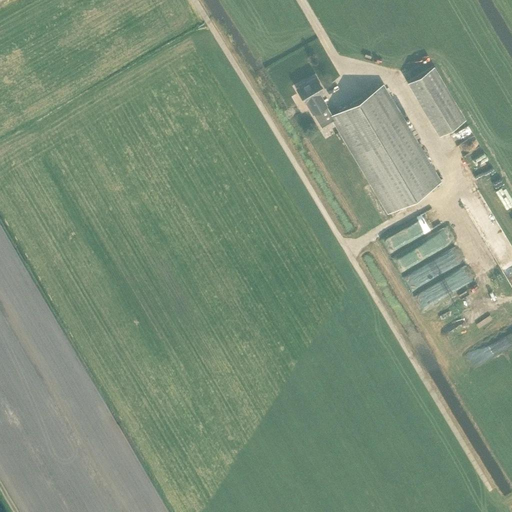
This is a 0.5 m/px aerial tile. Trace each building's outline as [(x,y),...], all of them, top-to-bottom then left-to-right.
[(464,119),(433,66),(407,81),(438,134),(464,119)] [(388,211),(439,181),(381,85),(332,115),(319,93),(323,91),(315,77),(305,83),(304,82),(299,85),(299,86),(296,88),(304,102),(305,101),(321,127),(334,119),(388,211)] [(458,139),(474,131),(471,123),(454,131),(458,139)] [(481,141),(475,132),(465,138),(472,147),(481,141)] [(493,172),(473,182),(480,194),(499,185),(493,172)] [(499,269),(511,261),(511,259),(467,184),(455,191),(458,197),(453,200),(471,231),(475,229),(499,269)] [(435,208),(383,235),(390,249),(442,222),(435,208)] [(415,286),(467,259),(460,246),(412,271),(410,267),(406,269),(415,286)] [(459,347),(500,329),(495,316),(492,317),(488,309),(450,325),(459,347)]
